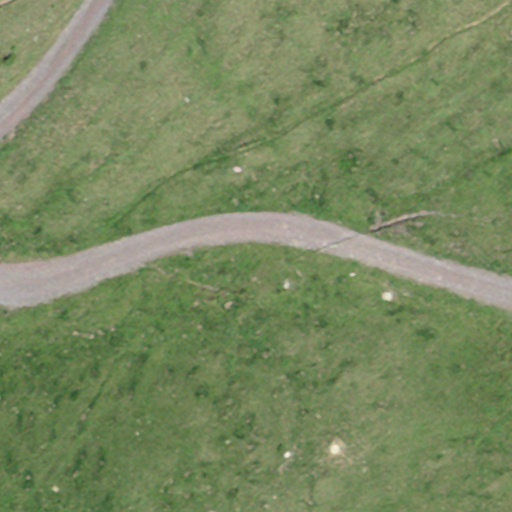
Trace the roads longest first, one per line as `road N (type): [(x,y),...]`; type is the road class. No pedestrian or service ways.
road 1 (track): [(511,294),(302,228),(213,222),(0,278)]
road 2 (track): [(0,114),(92,0)]
